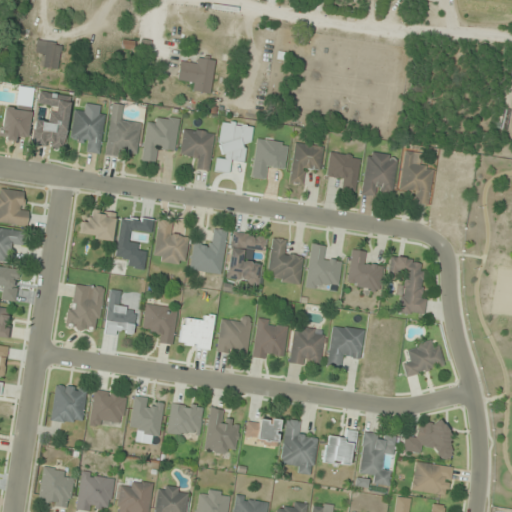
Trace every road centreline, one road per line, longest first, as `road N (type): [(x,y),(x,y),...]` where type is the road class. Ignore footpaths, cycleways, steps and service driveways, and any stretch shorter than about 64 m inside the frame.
road 1 (residential): [(0,165),(405,231),(432,243)]
road 2 (residential): [(468,389),(393,405),(36,353)]
road 3 (residential): [(11,511),(62,176)]
road 4 (residential): [(432,243),(477,427),(473,511)]
